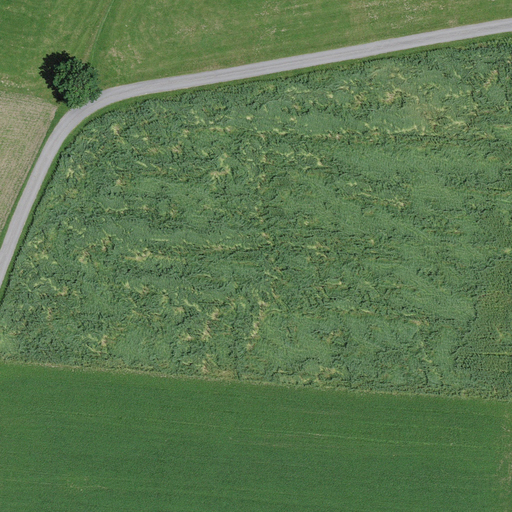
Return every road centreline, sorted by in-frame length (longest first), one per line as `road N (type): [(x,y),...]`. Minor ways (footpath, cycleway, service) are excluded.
road 1 (track): [(57,141),(85,110),(124,95),(511,27)]
road 2 (track): [(0,277),(57,141)]
